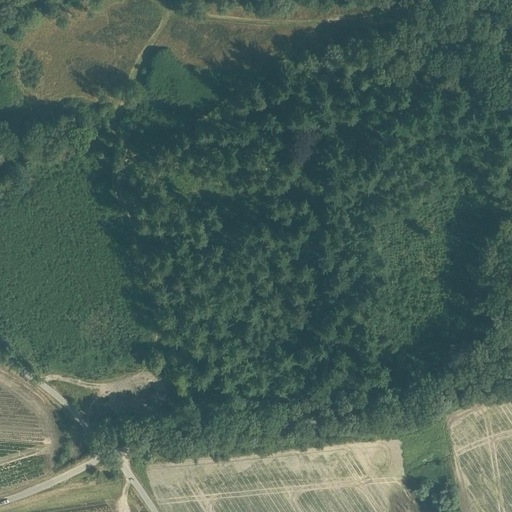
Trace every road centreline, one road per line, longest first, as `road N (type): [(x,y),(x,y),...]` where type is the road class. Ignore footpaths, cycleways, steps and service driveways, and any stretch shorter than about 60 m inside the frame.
road 1 (track): [(388,0),(376,12),(315,28),(187,129),(119,166),(116,180),(165,370)]
road 2 (track): [(165,370),(181,412),(413,379),(467,349),(488,243)]
road 3 (unclassified): [(115,453),(384,415),(511,372)]
road 4 (track): [(133,156),(119,131),(119,110),(146,49),(174,12)]
road 5 (unclassified): [(106,456),(64,403),(0,355)]
